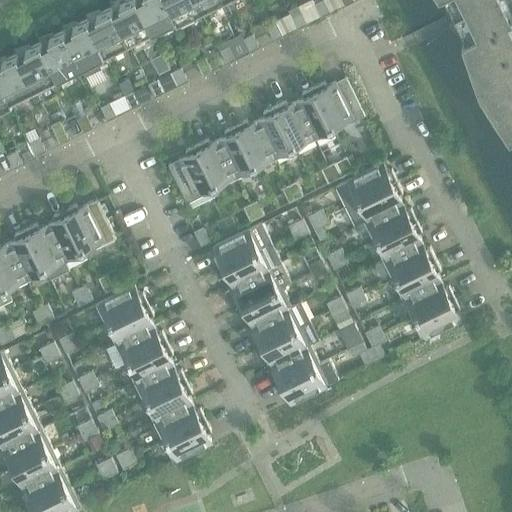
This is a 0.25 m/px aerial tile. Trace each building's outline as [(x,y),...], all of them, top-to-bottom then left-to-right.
[(130,0),(116,7),(112,9),(112,10),(129,44),(152,32),(136,0),(130,0)] [(136,0),(152,32),(176,21),(176,20),(166,0),(136,0)] [(177,24),(201,12),(195,0),(166,0),(176,20),(176,21),(177,24)] [(195,0),(201,12),(225,0),(224,0),(195,0)] [(320,17),(321,17),(332,12),(331,11),(330,11),(324,0),(320,0),(315,3),(321,16),(320,17)] [(511,0),(450,0),(452,2),(456,11),(457,12),(458,16),(460,19),(461,22),(467,34),(463,36),(481,87),(502,120),(511,133),(511,132),(511,0)] [(297,28),(297,29),(308,23),(307,23),(298,4),(288,9),(291,14),(298,28),(297,28)] [(92,19),(88,21),(89,22),(105,55),(129,44),(112,10),(112,9),(108,11),(92,19)] [(108,61),(105,55),(89,22),(88,21),(84,23),(68,31),(64,32),(65,33),(81,67),(86,75),(102,67),(100,65),(108,61)] [(273,40),(273,41),(284,35),(284,34),(283,35),(277,22),(267,26),(274,39),(273,40)] [(45,42),(41,44),(41,45),(58,79),(81,67),(65,33),(64,32),(61,34),(45,42)] [(250,52),(261,47),(260,46),(259,46),(253,33),(244,38),(250,51),(249,51),(250,52)] [(21,54),(17,56),(18,57),(34,90),(58,79),(41,45),(41,44),(37,46),(21,54)] [(220,50),(226,62),(227,63),(226,64),(237,59),(237,58),(236,59),(230,45),(220,50)] [(201,73),(202,74),(213,68),(212,68),(211,68),(205,55),(196,59),(202,73),(201,73)] [(0,64),(0,80),(10,102),(11,102),(34,90),(18,57),(17,56),(13,58),(0,64)] [(178,86),(189,80),(189,79),(188,80),(181,67),(172,71),(178,84),(177,85),(178,86)] [(354,120),(365,115),(346,76),(335,81),(327,85),(325,81),(314,87),(316,91),(335,130),(354,120)] [(154,97),(165,92),(165,91),(164,92),(157,78),(148,83),(155,96),(154,97)] [(0,110),(13,105),(11,102),(10,102),(0,80),(0,110)] [(304,97),(296,100),(315,139),(335,130),(316,91),(314,87),(302,92),(304,97)] [(130,109),(142,104),(141,103),(140,103),(134,90),(124,95),(131,108),(130,108),(130,109)] [(286,100),(275,106),(277,110),(296,149),(315,139),(296,100),(288,104),(286,100)] [(107,121),(118,115),(117,114),(117,115),(110,102),(101,106),(107,119),(106,120),(107,121)] [(52,105),(44,109),(48,118),(56,114),(52,105)] [(265,116),(258,120),(277,158),(296,149),(277,110),(275,106),(263,111),(265,116)] [(83,132),(94,127),(94,126),(93,127),(86,113),(77,118),(84,131),(83,132)] [(247,119),(236,125),(238,129),(257,168),(277,158),(258,120),(250,124),(247,119)] [(59,144),(70,139),(70,138),(69,138),(63,125),(53,130),(60,143),(59,143),(59,144)] [(227,135),(219,139),(238,177),(257,168),(238,129),(236,125),(225,130),(227,135)] [(37,155),(48,150),(48,149),(47,149),(40,136),(31,141),(37,154),(37,155)] [(209,138),(197,144),(200,148),(219,187),(238,177),(219,139),(211,143),(209,138)] [(199,197),(219,187),(200,148),(197,144),(186,150),(188,154),(179,158),(168,163),(188,202),(199,197)] [(384,155),(380,145),(371,150),(375,159),(384,155)] [(23,163),(22,162),(16,150),(7,155),(13,168),(12,168),(13,169),(24,163),(23,163)] [(335,161),(328,165),(335,179),(343,176),(335,161)] [(384,162),(345,181),(335,186),(345,206),(355,201),(393,182),(398,180),(392,169),(388,171),(384,162)] [(328,183),(335,179),(328,165),(321,169),(328,183)] [(296,180),(289,183),(296,198),(304,194),(296,180)] [(403,191),(398,180),(393,182),(355,201),(345,206),(354,225),(364,220),(364,221),(403,202),(399,194),(403,191)] [(289,201),(296,198),(289,183),(282,187),(289,201)] [(76,204),(65,209),(67,214),(86,252),(105,243),(117,237),(98,198),(86,204),(78,208),(76,204)] [(258,199),(250,203),(258,217),(265,214),(258,199)] [(407,209),(403,202),(364,221),(374,240),(412,221),(417,219),(411,207),(407,209)] [(251,221),(258,217),(250,203),(243,206),(251,221)] [(308,215),(312,222),(326,215),(322,208),(308,215)] [(56,219),(48,223),(67,262),(86,252),(67,214),(65,209),(53,215),(56,219)] [(329,222),(326,215),(312,222),(315,230),(329,222)] [(288,225),(291,232),(306,225),(303,218),(288,225)] [(422,230),(417,219),(412,221),(374,240),(383,259),(422,240),(418,232),(422,230)] [(215,256),(220,268),(225,265),(264,246),(272,242),(262,222),(254,226),(215,246),(219,254),(215,256)] [(38,223),(26,228),(28,233),(47,271),(67,262),(48,223),(40,227),(38,223)] [(310,232),(306,225),(291,232),(295,239),(310,232)] [(203,226),(194,230),(201,245),(210,241),(203,226)] [(17,238),(9,242),(28,281),(47,271),(28,233),(26,228),(15,234),(17,238)] [(426,248),(422,240),(383,259),(393,279),(432,260),(436,258),(430,246),(426,248)] [(0,244),(0,273),(9,291),(28,281),(9,242),(1,246),(0,244)] [(230,277),(234,285),(273,265),(282,261),(272,242),(264,246),(225,265),(220,268),(226,279),(230,277)] [(327,254),(331,261),(345,254),(342,247),(327,254)] [(349,261),(345,254),(331,261),(334,269),(349,261)] [(307,264),(310,271),(325,263),(322,257),(307,264)] [(442,269),(436,258),(432,260),(393,279),(402,298),(441,279),(437,271),(442,269)] [(234,295),(239,306),(244,304),(282,285),(291,281),(282,261),(273,265),(234,285),(238,293),(234,295)] [(329,271),(325,263),(310,271),(314,278),(329,271)] [(0,306),(12,300),(8,291),(9,291),(0,273),(0,306)] [(98,278),(105,293),(115,288),(107,273),(98,278)] [(445,287),(441,279),(402,298),(412,318),(451,298),(455,296),(449,285),(445,287)] [(87,284),(79,288),(87,302),(94,298),(87,284)] [(96,304),(106,324),(145,305),(149,303),(144,291),(139,293),(135,285),(96,304)] [(249,316),(253,324),(292,304),(282,285),(244,304),(239,306),(245,318),(249,316)] [(346,293),(350,300),(364,293),(360,286),(346,293)] [(79,306),(87,302),(79,288),(72,291),(79,306)] [(367,300),(364,293),(350,300),(353,307),(367,300)] [(326,303),(329,310),(344,302),(341,295),(326,303)] [(461,308),(455,296),(451,298),(412,318),(422,337),(461,318),(456,310),(461,308)] [(253,334),(258,345),(263,343),(301,324),(310,319),(300,300),(292,304),(253,324),(257,331),(253,334)] [(348,309),(344,302),(329,310),(333,317),(348,309)] [(48,303),(41,307),(48,321),(55,318),(48,303)] [(155,314),(149,303),(145,305),(106,324),(116,343),(154,324),(150,316),(155,314)] [(41,325),(48,321),(41,307),(34,310),(41,325)] [(268,354),(272,362),(311,343),(319,339),(310,319),(301,324),(263,343),(258,345),(264,357),(268,354)] [(9,322),(2,326),(9,340),(16,337),(9,322)] [(158,332),(154,324),(116,343),(125,363),(164,343),(168,341),(163,330),(158,332)] [(365,331),(369,339),(383,332),(380,324),(365,331)] [(0,339),(2,344),(9,340),(2,326),(0,326),(0,339)] [(59,338),(62,345),(77,337),(74,330),(59,338)] [(373,346),(387,339),(383,332),(369,339),(373,346)] [(346,341),(349,348),(364,341),(360,334),(346,341)] [(81,345),(77,337),(62,345),(66,352),(81,345)] [(40,348),(43,355),(57,348),(54,341),(40,348)] [(174,353),(168,341),(164,343),(125,363),(135,382),(173,363),(169,355),(174,353)] [(367,349),(364,341),(349,348),(353,356),(367,349)] [(272,372),(277,384),(282,382),(320,363),(311,343),(272,362),(276,370),(272,372)] [(61,355),(57,348),(43,355),(46,361),(61,355)] [(0,376),(14,369),(5,349),(0,351),(0,376)] [(177,371),(173,363),(135,382),(144,401),(183,382),(187,380),(182,369),(177,371)] [(330,383),(320,363),(282,382),(277,384),(283,395),(287,393),(292,402),(330,383)] [(0,400),(24,388),(14,369),(0,376),(0,400)] [(78,377),(82,384),(96,377),(92,369),(78,377)] [(100,384),(96,377),(82,384),(85,391),(100,384)] [(58,387),(62,394),(77,387),(73,379),(58,387)] [(193,392),(187,380),(183,382),(144,401),(154,421),(193,402),(189,394),(193,392)] [(80,393),(77,387),(62,394),(65,400),(80,393)] [(0,424),(34,408),(24,388),(0,400),(0,424)] [(196,410),(193,402),(154,421),(163,440),(202,421),(206,419),(201,407),(196,410)] [(0,438),(4,446),(43,427),(34,408),(0,424),(0,438)] [(98,415),(101,423),(116,415),(112,408),(98,415)] [(120,422),(116,415),(101,423),(105,430),(120,422)] [(78,425),(81,432),(96,425),(92,418),(78,425)] [(212,430),(206,419),(202,421),(163,440),(173,460),(212,441),(208,432),(212,430)] [(99,432),(96,425),(81,432),(84,439),(99,432)] [(4,456),(10,468),(14,466),(53,447),(43,427),(4,446),(8,454),(4,456)] [(20,477),(23,485),(62,466),(53,447),(14,466),(10,468),(15,479),(20,477)] [(117,454),(120,461),(135,454),(131,447),(117,454)] [(120,461),(124,468),(138,461),(135,454),(120,461)] [(97,464),(101,471),(115,464),(111,457),(97,464)] [(118,471),(115,464),(101,471),(104,478),(118,471)] [(23,495),(29,507),(33,504),(72,485),(62,466),(23,485),(26,491),(27,493),(23,495)] [(67,511),(82,505),(72,485),(33,504),(29,507),(31,511),(67,511)]
